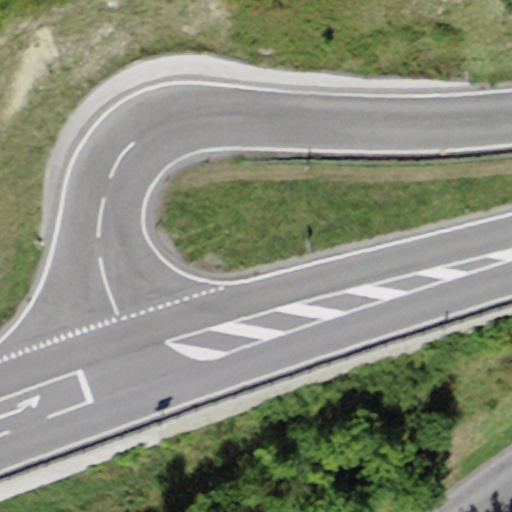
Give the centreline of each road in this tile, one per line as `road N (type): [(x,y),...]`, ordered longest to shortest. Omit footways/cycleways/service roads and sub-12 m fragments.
road 1 (tertiary): [(130,362),(101,278),(93,224),(103,167),(124,135),(152,118),(192,111),(376,124),(511,117)]
road 2 (primary): [(511,252),(130,362)]
road 3 (primary): [(130,362),(0,412)]
